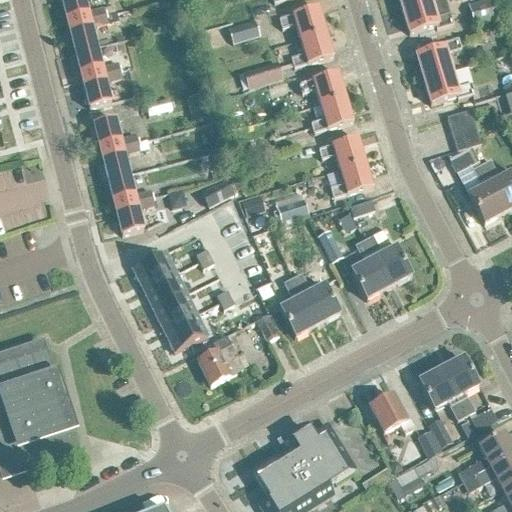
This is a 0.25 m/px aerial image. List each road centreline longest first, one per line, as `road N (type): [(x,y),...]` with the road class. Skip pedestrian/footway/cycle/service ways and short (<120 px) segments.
road 1 (residential): [(183,457),(96,290),(19,0)]
road 2 (residential): [(473,305),(399,153),(352,0)]
road 3 (residential): [(183,457),(473,305)]
road 4 (residential): [(67,511),(183,457)]
